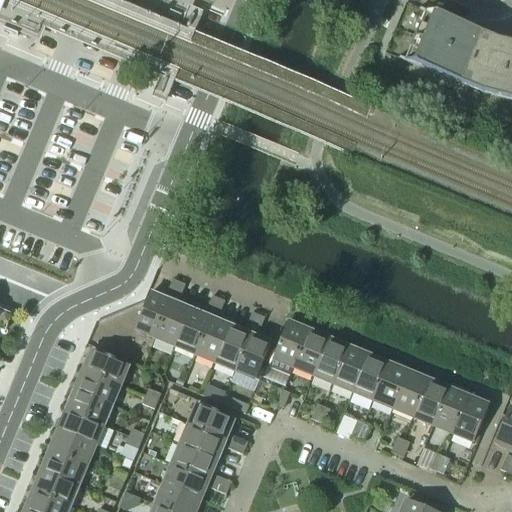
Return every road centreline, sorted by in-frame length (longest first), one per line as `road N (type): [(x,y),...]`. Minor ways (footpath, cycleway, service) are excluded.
road 1 (residential): [(242,511),(276,427),(492,509)]
road 2 (residential): [(0,438),(59,314),(124,283),(138,260)]
road 3 (unclassified): [(138,260),(232,49)]
road 4 (residential): [(264,311),(138,260)]
